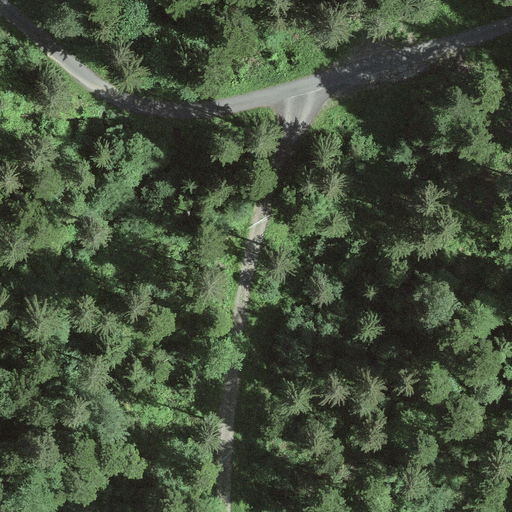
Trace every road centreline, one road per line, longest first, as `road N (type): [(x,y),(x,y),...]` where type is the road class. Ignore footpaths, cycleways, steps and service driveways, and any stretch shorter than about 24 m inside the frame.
road 1 (unclassified): [(0,3),(117,97),(190,111),(298,89),(511,24)]
road 2 (track): [(226,511),(232,363),(248,265),(298,89)]
